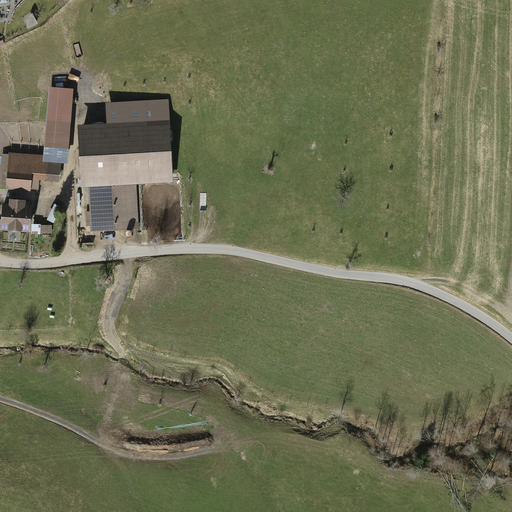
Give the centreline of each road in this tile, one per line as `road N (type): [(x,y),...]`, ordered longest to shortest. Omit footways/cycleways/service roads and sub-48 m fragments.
road 1 (track): [(0,261),(245,252),(418,285),(511,338)]
road 2 (track): [(0,398),(133,453),(217,445)]
road 3 (track): [(71,261),(69,118)]
